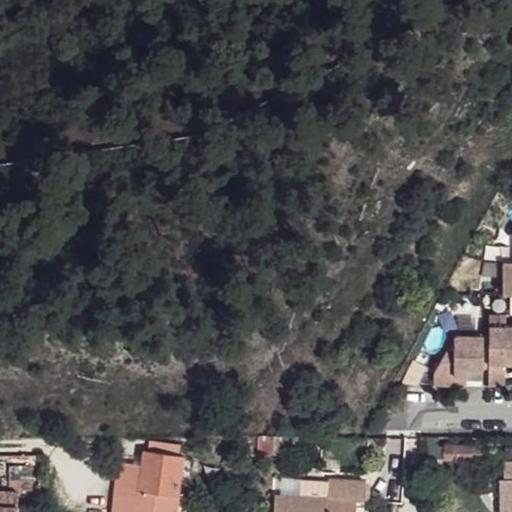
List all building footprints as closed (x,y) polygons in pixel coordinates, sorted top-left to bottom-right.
[(511,262),(502,262),(502,295),(511,295),(511,262)] [(488,315),(488,386),(504,386),(504,365),(511,364),(511,326),(505,326),(505,315),(488,315)] [(434,372),(434,386),(454,386),(454,375),(466,375),(466,369),(482,369),(482,335),(455,335),(434,372)] [(466,375),(454,375),(454,386),(466,386),(466,375)] [(258,435),(257,453),(274,453),(275,435),(258,435)] [(149,442),(148,451),(177,455),(178,446),(149,442)] [(445,445),(445,459),(482,459),(482,445),(445,445)] [(118,462),(112,511),(176,511),(183,456),(177,455),(148,451),(143,451),(141,465),(118,462)] [(499,478),(499,503),(511,502),(511,460),(503,461),(503,478),(499,478)] [(31,465),(9,465),(9,486),(31,486),(31,465)] [(275,495),(274,511),(355,511),(356,500),(365,500),(365,480),(329,478),(328,498),(275,495)] [(426,490),(427,507),(439,508),(439,491),(426,490)] [(18,511),(20,493),(0,491),(0,511),(18,511)] [(511,511),(511,502),(499,503),(499,511),(511,511)]
